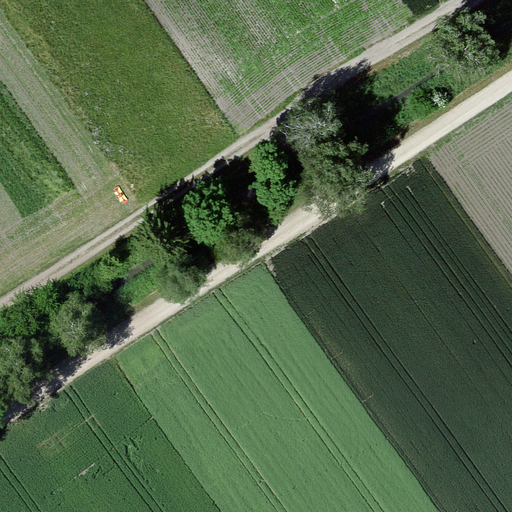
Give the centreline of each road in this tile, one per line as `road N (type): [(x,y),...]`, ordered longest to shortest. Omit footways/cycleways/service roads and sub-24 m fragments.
road 1 (track): [(0,397),(511,59)]
road 2 (track): [(452,0),(0,299)]
